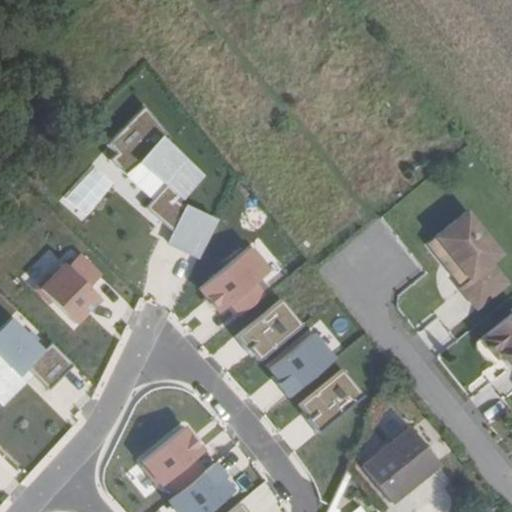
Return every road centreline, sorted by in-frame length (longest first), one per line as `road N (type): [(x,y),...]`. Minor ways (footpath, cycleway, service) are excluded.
road 1 (track): [(343,280),(372,220),(196,0)]
road 2 (residential): [(511,489),(343,280)]
road 3 (residential): [(300,511),(294,488),(207,381),(168,356),(131,365)]
road 4 (residential): [(60,468),(96,429),(131,365)]
